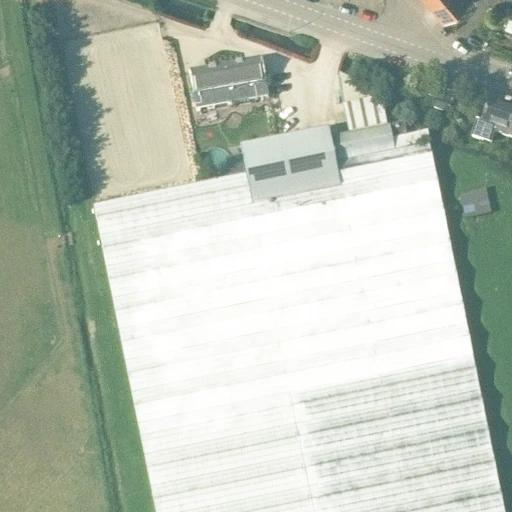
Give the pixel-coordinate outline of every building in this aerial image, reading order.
[(424,0),(443,21),(467,0),(424,0)] [(224,68),(232,106),(268,99),(261,61),(224,68)] [(196,112),(232,106),(224,68),(188,75),(196,112)] [(510,140),(511,133),(511,113),(488,105),(481,125),(477,123),(472,138),(491,145),(494,134),(510,140)] [(394,139),(406,137),(403,125),(392,127),(394,139)] [(189,188),(93,208),(114,313),(154,511),(503,511),(463,313),(429,146),(415,148),(394,153),(389,128),(330,140),(328,131),(277,141),(240,149),(246,177),(189,188)]
